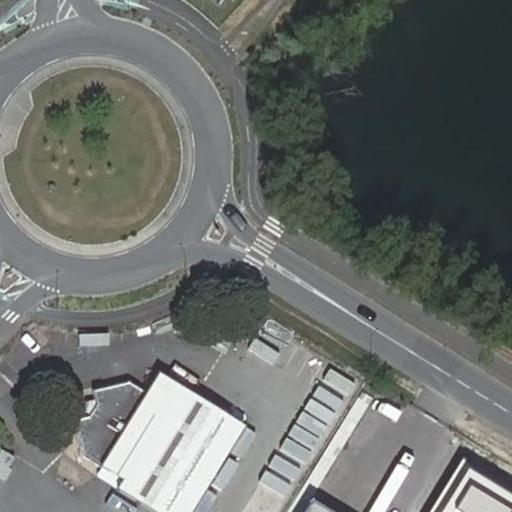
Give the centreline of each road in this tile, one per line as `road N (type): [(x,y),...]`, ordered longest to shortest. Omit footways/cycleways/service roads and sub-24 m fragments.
road 1 (unknown): [(50,432),(83,384),(104,374),(191,363),(239,376),(267,398),(278,443),(261,511)]
road 2 (tertiary): [(201,221),(511,413)]
road 3 (tertiary): [(201,221),(216,183),(218,142),(207,103),(183,69),(150,45),(111,33),(46,42),(4,70)]
road 4 (tertiary): [(44,271),(115,280),(179,249),(201,221)]
